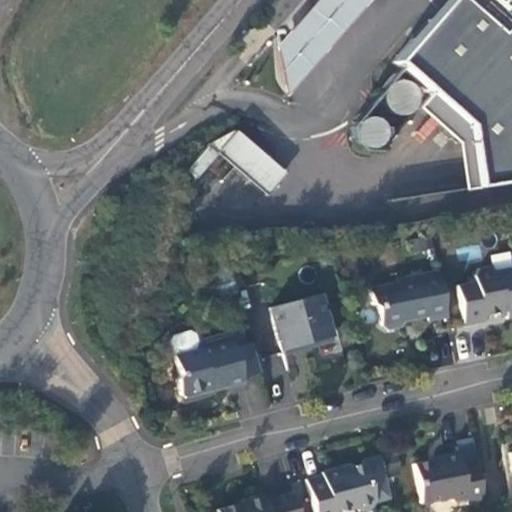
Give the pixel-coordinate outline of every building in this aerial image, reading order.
[(314,0),(274,47),(283,97),(367,0),(314,0)] [(511,0),(445,0),(392,62),(429,94),(467,127),(476,188),(511,182),(511,0)] [(406,84),(400,82),(394,82),(388,84),(383,88),(380,93),(379,100),(381,106),(384,111),(389,115),(396,116),(402,115),(408,112),(412,107),(414,101),(413,95),(411,89),(406,84)] [(467,127),(429,94),(416,109),(456,143),(463,190),(476,188),(467,127)] [(375,120),(369,118),(364,118),(358,120),(354,124),(351,129),(351,134),(352,140),(355,145),(360,148),(366,149),(372,148),(376,145),(380,141),(382,135),(381,129),(379,124),(375,120)] [(283,174),(235,132),(216,153),(265,196),(283,174)] [(195,178),(215,155),(206,146),(185,169),(195,178)] [(455,286),(463,325),(483,321),(482,316),(498,313),(498,314),(505,313),(506,319),(511,317),(511,269),(511,268),(492,272),(490,266),(478,269),(472,276),(474,283),(455,286)] [(426,321),(446,318),(437,271),(394,280),(395,284),(368,290),(371,305),(376,308),(379,326),(385,330),(400,327),(403,322),(426,318),(426,321)] [(318,295),(270,308),(279,342),(285,340),(287,349),(293,352),(306,348),(310,342),(330,337),(318,295)] [(259,372),(250,343),(233,348),(230,336),(196,345),(193,334),(188,331),(172,336),(169,341),(173,356),(178,375),(175,380),(179,395),(185,398),(213,390),(216,385),(223,383),(225,389),(243,384),(241,377),(259,372)] [(466,505),(482,501),(470,438),(454,441),(457,453),(438,456),(438,459),(411,464),(419,503),(446,497),(451,501),(465,499),(466,505)] [(362,464),(373,503),(389,498),(379,457),(361,462),(361,464),(362,464)] [(320,475),(304,480),(313,511),(337,511),(351,508),(357,511),(370,508),(373,503),(362,464),(361,464),(338,470),(338,468),(320,473),(320,475)] [(297,511),(292,492),(263,500),(262,494),(241,500),(242,502),(215,510),(215,511),(297,511)]
